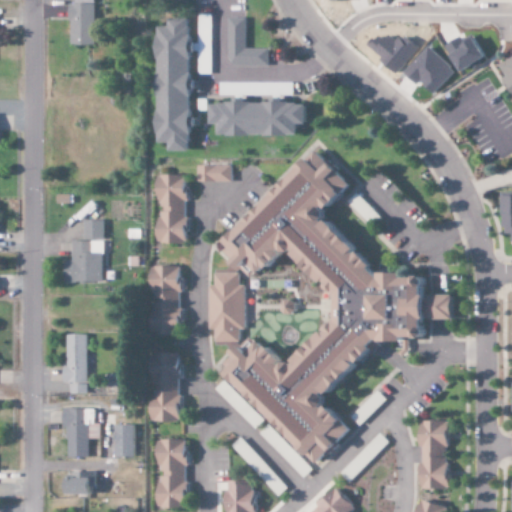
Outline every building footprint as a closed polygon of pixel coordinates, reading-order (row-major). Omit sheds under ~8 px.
[(96,44),(95,0),(76,0),(77,3),(71,4),(72,45),(96,44)] [(194,151),(194,128),(200,128),(200,117),(194,117),(194,94),(198,94),(198,70),(196,70),(196,53),(200,53),(200,74),(213,74),(213,14),(197,14),(197,18),(174,18),(174,26),(162,26),(162,143),(173,143),(173,151),(194,151)] [(269,48),(248,48),(247,17),(230,18),(231,66),(270,65),(269,48)] [(511,57),(501,63),(511,84),(511,57)] [(301,135),(302,123),(310,123),(310,103),(214,102),(213,123),(223,123),(222,135),(301,135)] [(328,215),(357,184),(320,149),(231,245),(228,270),(216,269),(209,329),(218,330),(216,344),(232,346),(253,324),(235,261),(246,272),(318,251),(339,320),(295,367),(257,332),(224,367),(325,462),(357,428),(331,404),(332,399),(387,340),(404,342),(411,336),(430,338),(433,318),(455,321),(456,309),(412,268),(391,274),(328,215)] [(200,182),(234,182),(234,165),(200,165),(200,182)] [(189,175),(161,176),(163,243),(190,243),(189,175)] [(511,194),(504,194),(503,234),(511,234),(511,194)] [(85,240),(106,240),(106,221),(85,220),(85,240)] [(67,283),(105,282),(104,241),(74,241),(74,261),(66,261),(67,283)] [(156,335),(182,335),(184,266),(158,266),(156,335)] [(68,334),(67,383),(72,383),(72,394),(89,394),(90,334),(68,334)] [(157,421),(183,421),(184,396),(183,396),(183,353),(157,353),(157,421)] [(91,457),(91,439),(100,439),(100,424),(95,424),(96,409),(68,409),(67,457),(91,457)] [(424,421),(424,489),(451,489),(451,421),(424,421)] [(137,425),(118,425),(117,457),(136,458),(137,425)] [(189,440),(162,440),(163,508),(191,508),(190,482),(189,440)] [(70,473),(69,494),(97,495),(97,473),(70,473)] [(228,482),(228,511),(257,511),(257,481),(228,482)] [(311,511),(356,511),(357,511),(340,489),(311,511)] [(418,511),(446,511),(447,506),(421,500),(418,511)]
